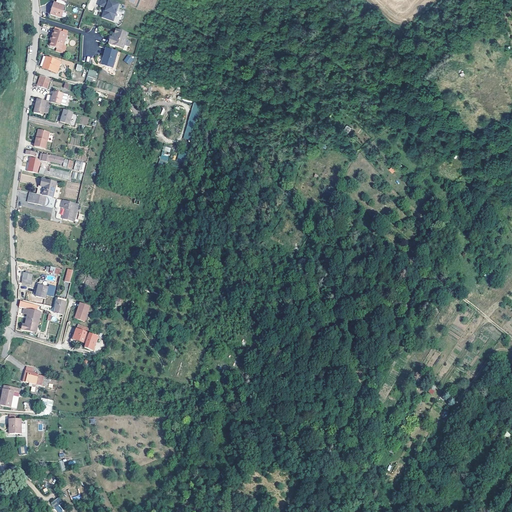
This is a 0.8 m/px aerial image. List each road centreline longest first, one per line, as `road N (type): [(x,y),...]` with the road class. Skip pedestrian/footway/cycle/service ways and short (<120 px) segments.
road 1 (track): [(511,339),(383,237),(315,339),(291,398),(268,408),(242,401),(261,325),(321,210),(364,146),(430,76),(365,0)]
road 2 (residential): [(0,341),(13,316),(11,218),(35,0)]
road 3 (track): [(279,0),(250,46),(154,7),(156,0)]
